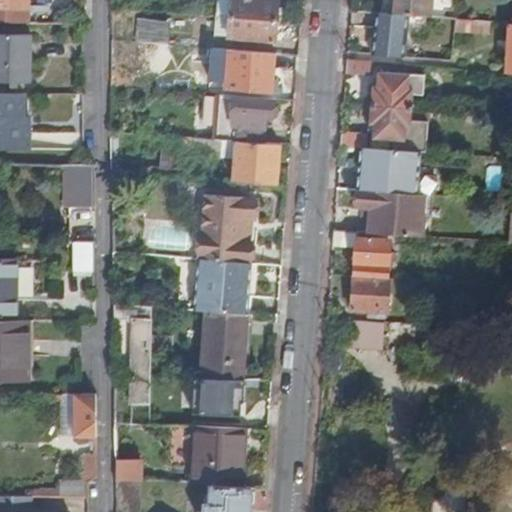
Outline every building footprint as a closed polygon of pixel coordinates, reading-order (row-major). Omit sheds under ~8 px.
[(0,0),(0,23),(35,24),(35,0),(0,0)] [(220,0),(219,17),(278,22),(279,2),(257,0),(232,0),(233,1),(220,0)] [(390,0),(389,14),(409,16),(432,18),(433,0),(390,0)] [(407,28),(409,16),(389,14),(377,13),(374,55),(405,57),(406,36),(418,37),(418,29),(407,28)] [(278,22),(219,17),(218,34),(230,35),(231,38),(276,41),(278,22)] [(456,20),(446,19),(445,35),(448,36),(446,61),(453,61),(456,20)] [(495,29),(496,23),(473,21),(473,32),(490,34),(490,29),(495,29)] [(140,23),(138,44),(167,46),(169,25),(140,23)] [(32,36),(0,35),(0,82),(31,83),(32,36)] [(230,51),(214,50),(211,88),(227,89),(230,51)] [(230,51),(227,89),(275,92),(278,55),(230,51)] [(369,75),(370,62),(346,60),(345,74),(369,75)] [(370,105),(412,108),(412,97),(423,97),(425,76),(378,73),(377,88),(372,88),(370,105)] [(0,94),(0,150),(29,151),(29,117),(23,117),(23,94),(18,94),(0,94)] [(274,99),(221,95),(218,140),(266,143),(267,119),(273,120),(274,99)] [(427,133),(429,109),(412,108),(370,105),(369,124),(374,124),(373,138),(393,140),(403,140),(405,131),(427,133)] [(426,152),(427,133),(405,131),(403,140),(393,140),(392,150),(420,152),(426,152)] [(367,134),(340,133),(339,146),(360,148),(366,148),(367,134)] [(218,140),(193,138),(192,156),(237,159),(235,182),(278,185),(282,144),(266,143),(218,140)] [(190,144),(173,141),(171,162),(186,165),(190,144)] [(418,175),(420,152),(392,150),(366,148),(360,148),(359,166),(363,166),(363,172),(359,171),(359,174),(365,174),(364,192),(427,196),(434,196),(435,176),(418,175)] [(67,209),(96,209),(96,198),(95,166),(92,165),(66,165),(67,209)] [(367,234),(424,238),(427,196),(364,192),(358,191),(355,191),(354,208),(359,208),(369,209),(369,218),(367,234)] [(208,194),(203,260),(251,263),(253,242),(252,242),(244,241),(245,218),(254,219),(255,219),(257,199),(208,194)] [(369,209),(359,208),(359,218),(369,218),(369,209)] [(252,242),(254,219),(245,218),(244,241),(252,242)] [(357,234),(333,232),(331,246),(356,249),(353,278),(387,279),(389,242),(357,240),(357,234)] [(74,272),(96,272),(96,243),(73,243),(74,272)] [(251,263),(203,260),(198,311),(209,312),(248,315),(251,263)] [(0,319),(17,320),(17,262),(0,261),(0,319)] [(387,279),(353,278),(351,310),(386,312),(388,279),(387,279)] [(152,308),(114,305),(114,321),(134,322),(133,399),(151,399),(151,378),(151,352),(151,337),(152,308)] [(248,315),(209,312),(204,379),(243,379),(248,315)] [(0,382),(30,383),(30,320),(17,320),(0,319),(0,382)] [(383,350),(383,322),(350,321),(349,347),(383,350)] [(173,337),(151,337),(151,352),(173,353),(173,337)] [(212,404),(211,424),(249,426),(250,408),(239,407),(240,390),(212,389),(212,404)] [(75,437),(98,437),(97,395),(75,395),(75,437)] [(200,424),(211,424),(212,404),(201,404),(200,424)] [(236,428),(192,426),(187,483),(197,484),(212,485),(232,487),(236,428)] [(243,428),(236,428),(232,487),(238,487),(243,428)] [(61,497),(89,497),(89,483),(98,477),(98,455),(83,455),(84,482),(61,483),(61,497)] [(139,458),(115,458),(116,481),(139,480),(139,458)] [(139,480),(116,481),(116,511),(140,511),(141,480),(139,480)] [(197,484),(187,483),(185,483),(184,498),(196,499),(197,484)] [(238,487),(232,487),(212,485),(211,504),(206,504),(205,511),(251,511),(253,489),(238,487)] [(0,511),(18,511),(38,511),(39,497),(0,496),(0,511)]
